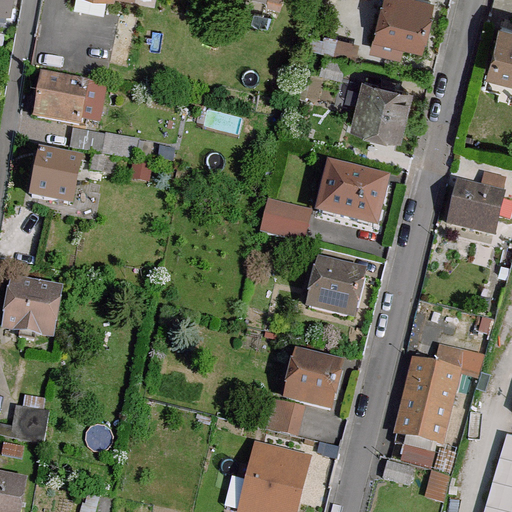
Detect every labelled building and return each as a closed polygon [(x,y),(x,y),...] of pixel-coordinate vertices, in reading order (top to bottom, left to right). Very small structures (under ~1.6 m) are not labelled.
[(388,0),(378,44),(397,48),(420,54),(431,10),(391,0),(388,0)] [(511,75),(511,28),(503,26),(491,71),(511,75)] [(356,63),(359,46),(326,37),(325,42),(311,39),(309,51),(356,63)] [(396,55),(397,48),(378,44),(377,50),(396,55)] [(322,75),(342,80),(346,65),(326,60),(322,75)] [(90,85),(46,77),(39,116),(83,124),(85,111),(90,85)] [(367,82),(356,124),(399,135),(409,92),(367,82)] [(90,85),(85,111),(99,114),(104,88),(90,85)] [(111,136),(82,130),(79,146),(108,152),(111,136)] [(77,203),(84,162),(45,155),(38,197),(77,203)] [(387,184),(333,170),(321,213),(376,227),(387,184)] [(483,183),(481,190),(501,195),(503,187),(504,180),(484,175),(483,183)] [(492,233),(501,195),(481,190),(459,185),(450,223),(492,233)] [(271,201),(268,216),(297,223),(301,208),(271,201)] [(312,210),(301,208),(297,223),(293,237),(305,240),(312,210)] [(268,216),(264,231),(293,237),(297,223),(268,216)] [(40,249),(14,244),(11,260),(37,265),(40,249)] [(365,275),(323,264),(312,306),(354,317),(365,275)] [(62,291),(19,283),(11,327),(25,330),(24,338),(38,340),(40,332),(54,335),(62,291)] [(425,358),(417,356),(398,435),(442,446),(459,371),(464,354),(440,348),(436,366),(424,363),(425,358)] [(464,354),(459,371),(478,376),(483,358),(464,354)] [(306,400),(333,407),(343,366),(300,355),(289,396),(306,400)] [(28,397),(27,407),(47,410),(49,400),(28,397)] [(277,401),(270,429),(297,435),(300,421),(304,407),(277,401)] [(47,410),(27,407),(18,412),(15,427),(1,424),(0,432),(0,434),(47,443),(52,411),(47,410)] [(511,511),(511,436),(507,435),(484,511),(511,511)] [(339,448),(324,444),(322,455),(336,459),(339,448)] [(245,511),(275,511),(276,510),(284,511),(296,511),(309,461),(261,449),(257,465),(261,466),(257,483),(253,482),(245,511)] [(414,469),(389,463),(385,479),(410,485),(414,469)] [(451,477),(434,472),(427,497),(444,502),(451,477)] [(0,511),(20,511),(26,480),(23,479),(24,475),(17,474),(16,479),(0,475),(0,511)] [(238,505),(242,476),(231,474),(227,504),(238,505)]
